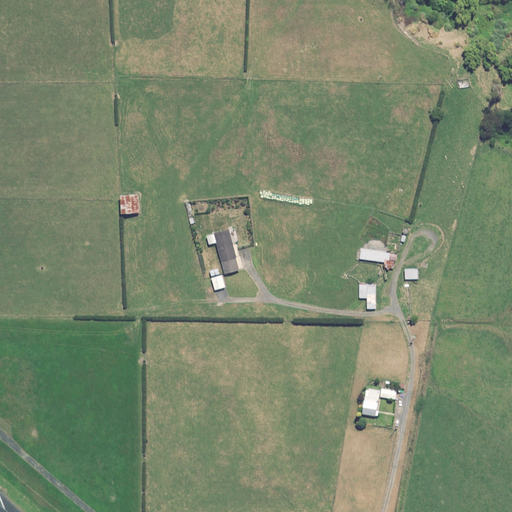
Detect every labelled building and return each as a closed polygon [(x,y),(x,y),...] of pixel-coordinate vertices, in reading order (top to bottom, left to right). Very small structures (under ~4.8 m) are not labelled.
[(140,213),(140,195),(123,196),(123,214),(140,213)] [(211,245),(216,243),(225,274),(241,269),(238,257),(239,256),(231,230),(208,236),(211,245)] [(388,254),(388,253),(361,249),(360,260),(385,264),(385,269),(394,271),(395,262),(397,262),(398,255),(388,254)] [(415,280),(418,280),(418,270),(405,270),(405,281),(415,280)] [(227,287),(224,275),(213,278),(216,290),(227,287)] [(376,310),(377,285),(360,285),(360,299),(368,299),(368,310),(376,310)] [(404,358),(384,356),(383,365),(403,367),(404,358)] [(397,391),(383,389),(381,398),(396,400),(397,391)] [(363,415),(379,417),(380,412),(378,411),(381,391),(369,390),(369,392),(367,391),(363,415)]
